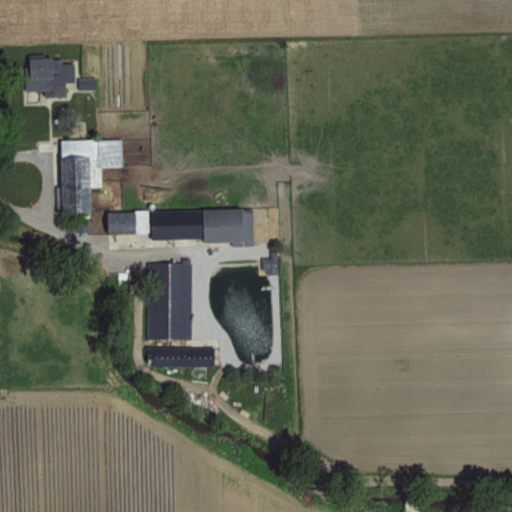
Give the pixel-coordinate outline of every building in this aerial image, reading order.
[(64,95),(64,81),(73,81),(72,62),(61,62),(61,55),(23,56),(24,90),(42,89),(42,95),(64,95)] [(77,89),(95,88),(94,76),(76,77),(77,89)] [(120,137),(56,138),(57,211),(88,210),(88,185),(98,185),(98,165),(120,165),(120,137)] [(250,206),(102,210),(103,232),(148,231),(148,238),(199,236),(199,240),(229,240),(229,245),(251,244),(250,206)] [(276,272),(275,250),(268,250),(268,257),(261,257),(262,273),(276,272)] [(146,337),(190,338),(190,261),(147,261),(146,337)] [(149,365),(212,364),(211,345),(149,346),(149,365)]
